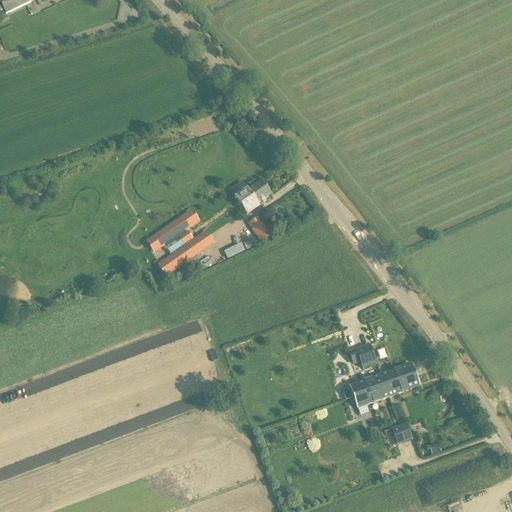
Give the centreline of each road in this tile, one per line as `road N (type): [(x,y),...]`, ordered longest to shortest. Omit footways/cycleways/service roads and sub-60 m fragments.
road 1 (secondary): [(511,444),(390,274),(159,0)]
road 2 (unknown): [(210,253),(309,175)]
